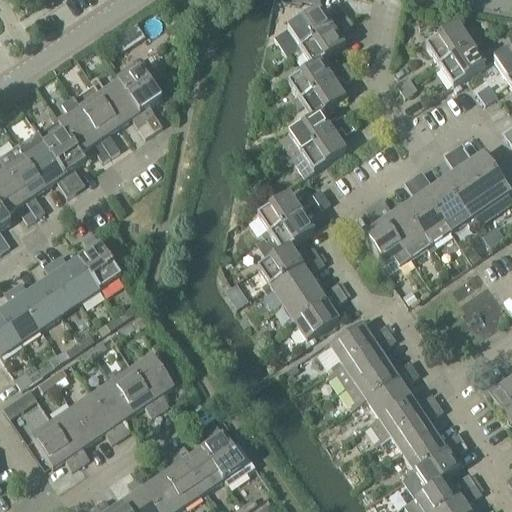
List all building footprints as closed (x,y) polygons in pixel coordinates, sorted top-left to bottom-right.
[(320,0),(290,0),(289,7),(300,9),(301,7),(318,10),(320,0)] [(273,45),(286,64),(294,59),(331,34),(339,28),(334,21),(334,20),(325,25),(318,15),(273,45)] [(339,28),(347,23),(342,16),(334,21),(339,28)] [(347,23),(339,28),(344,36),(352,30),(347,23)] [(486,28),(486,31),(487,34),(491,35),(494,33),(495,29),(494,28),(488,27),(486,28)] [(126,35),(123,38),(131,50),(142,42),(134,30),(130,33),(126,35)] [(438,72),(470,50),(456,30),(424,51),(438,72)] [(331,34),(294,59),(296,63),(302,59),(310,73),(311,74),(325,64),(326,65),(344,54),(331,34)] [(470,50),(438,72),(453,93),(484,71),(470,50)] [(511,53),(493,66),(506,86),(511,82),(511,53)] [(294,112),(332,86),(340,81),(348,75),(343,68),(335,73),(331,73),(326,65),(325,64),(311,74),(310,73),(286,89),(297,105),(291,109),(294,112)] [(136,67),(115,81),(146,127),(154,138),(163,132),(150,113),(162,104),(136,67)] [(348,75),(340,81),(345,88),(353,83),(348,75)] [(146,127),(115,81),(112,83),(116,88),(99,100),(120,133),(133,124),(138,132),(146,127)] [(400,98),(412,90),(407,84),(396,92),(400,98)] [(332,86),(294,112),(296,116),(303,112),(311,125),(311,126),(320,120),(320,121),(344,105),(332,86)] [(73,106),(111,162),(121,155),(110,140),(120,133),(99,100),(91,88),(87,91),(90,95),(73,106)] [(412,90),(400,98),(404,104),(416,96),(412,90)] [(479,104),(491,96),(487,90),(476,99),(479,104)] [(491,96),(479,104),(484,110),(496,102),(491,96)] [(111,162),(73,106),(63,114),(68,121),(59,127),(58,127),(80,160),(81,159),(93,151),(103,167),(111,162)] [(38,141),(76,197),(85,191),(74,175),(86,167),(81,159),(80,160),(58,127),(59,127),(54,119),(49,122),(54,130),(38,141)] [(292,165),(332,139),(332,138),(340,133),(348,128),(343,120),(335,125),(334,123),(325,129),(320,121),(320,120),(311,126),(311,125),(280,146),(292,165)] [(348,128),(340,133),(345,140),(353,135),(348,128)] [(507,145),(511,141),(511,131),(502,138),(507,145)] [(332,139),(292,165),(305,184),(344,158),(332,139)] [(76,197),(38,141),(21,152),(19,148),(15,151),(45,195),(57,186),(68,202),(76,197)] [(253,148),(243,154),(249,164),(259,157),(253,148)] [(443,162),(454,178),(463,173),(489,212),(507,200),(509,204),(511,202),(511,200),(483,158),(471,166),(460,150),(443,162)] [(45,195),(15,151),(12,153),(14,156),(0,166),(0,170),(36,224),(45,217),(34,202),(45,195)] [(36,224),(0,170),(0,214),(5,221),(6,221),(17,214),(27,229),(36,224)] [(463,173),(443,186),(472,229),(476,226),(473,223),(489,212),(463,173)] [(412,183),(449,239),(466,228),(469,232),(472,229),(443,186),(431,193),(421,177),(412,183)] [(403,213),(432,256),(436,253),(433,250),(449,239),(412,183),(403,189),(414,205),(403,213)] [(317,208),(325,203),(320,195),(311,200),(317,208)] [(263,243),(301,219),(288,200),(256,222),(266,236),(261,240),(263,243)] [(325,203),(317,208),(321,215),(329,210),(325,203)] [(371,210),(410,266),(427,255),(429,258),(432,256),(403,213),(392,220),(381,204),(371,210)] [(410,266),(371,210),(364,216),(374,232),(362,240),(384,272),(381,274),(386,283),(410,266)] [(0,256),(1,258),(10,253),(0,237),(0,235),(11,228),(6,221),(5,221),(0,214),(0,256)] [(301,219),(263,243),(266,248),(272,244),(281,258),(289,253),(290,253),(313,237),(301,219)] [(79,264),(101,295),(121,282),(93,240),(84,246),(91,256),(79,264)] [(310,266),(318,260),(312,252),(304,257),(310,266)] [(264,297),(302,271),(290,253),(289,253),(281,258),(257,274),(266,288),(261,292),(264,297)] [(465,261),(471,270),(479,264),(473,256),(465,261)] [(318,260),(310,266),(314,272),(322,267),(318,260)] [(53,267),(80,309),(101,295),(79,264),(68,271),(62,261),(53,267)] [(302,271),(264,297),(267,300),(272,296),(282,311),(314,289),(309,282),(313,279),(314,277),(314,272),(310,266),(302,271)] [(39,291),(60,322),(80,309),(53,267),(44,273),(51,283),(39,291)] [(60,322),(39,291),(28,298),(22,288),(13,294),(40,336),(60,322)] [(334,302),(342,297),(336,288),(328,293),(334,302)] [(289,333),(326,307),(314,289),(282,311),(291,324),(285,328),(289,333)] [(40,336),(13,294),(4,300),(11,310),(0,316),(0,317),(21,349),(40,336)] [(342,297),(334,302),(338,308),(346,303),(342,297)] [(410,298),(401,303),(407,312),(415,306),(410,298)] [(326,307),(289,333),(291,336),(296,332),(306,347),(338,325),(326,307)] [(118,321),(122,328),(134,320),(130,313),(118,321)] [(21,349),(0,317),(0,362),(0,363),(21,349)] [(122,328),(118,321),(106,330),(110,336),(122,328)] [(143,321),(130,329),(119,337),(122,343),(147,327),(143,321)] [(382,344),(390,338),(384,330),(376,336),(382,344)] [(336,374),(374,349),(361,331),(330,352),(340,366),(333,370),(336,374)] [(374,349),(336,374),(328,380),(330,383),(336,379),(346,394),(386,368),(380,359),(384,356),(386,351),(394,345),(390,338),(382,344),(374,349)] [(78,349),(82,355),(94,346),(90,340),(78,349)] [(90,356),(94,362),(106,354),(101,348),(90,356)] [(82,355),(78,349),(66,357),(70,363),(82,355)] [(94,362),(90,356),(77,365),(81,371),(94,362)] [(131,375),(159,417),(168,411),(162,402),(174,394),(152,361),(131,375)] [(406,380),(414,374),(409,366),(400,372),(406,380)] [(38,375),(42,381),(55,373),(50,367),(38,375)] [(360,410),(398,385),(386,368),(346,394),(356,408),(350,412),(352,416),(360,410)] [(34,369),(13,382),(17,389),(21,395),(30,389),(42,381),(38,375),(34,369)] [(414,374),(406,380),(411,387),(418,381),(414,374)] [(50,383),(54,389),(66,381),(62,375),(50,383)] [(159,417),(131,375),(112,389),(133,421),(144,413),(151,423),(159,417)] [(54,389),(50,383),(38,391),(42,397),(54,389)] [(511,387),(510,384),(498,392),(493,384),(484,390),(511,432),(511,387)] [(378,424),(410,403),(398,385),(360,410),(363,414),(369,410),(378,424)] [(133,421),(112,389),(91,402),(119,444),(128,438),(122,428),(133,421)] [(119,444),(91,402),(72,415),(94,448),(105,439),(112,449),(119,444)] [(430,415),(438,410),(433,402),(425,407),(420,406),(415,410),(410,403),(378,424),(370,429),(379,444),(374,449),(375,451),(384,446),(422,421),(430,415)] [(15,407),(3,415),(7,420),(10,425),(25,414),(18,404),(15,407)] [(438,410),(430,415),(435,423),(443,417),(438,410)] [(308,412),(302,415),(306,421),(311,417),(308,412)] [(94,448),(72,415),(52,428),(80,470),(88,464),(82,455),(94,448)] [(422,421),(384,446),(387,450),(393,446),(402,460),(434,439),(431,435),(422,421)] [(80,470),(52,428),(31,442),(53,475),(65,467),(71,476),(80,470)] [(200,455),(222,487),(223,486),(228,494),(255,475),(237,450),(231,454),(214,430),(204,437),(211,447),(200,455)] [(454,451),(462,446),(457,438),(449,443),(454,451)] [(434,439),(402,460),(412,474),(406,478),(408,482),(446,457),(434,439)] [(462,446),(454,451),(459,458),(467,453),(462,446)] [(222,487),(200,455),(189,462),(182,452),(173,458),(202,500),(222,487)] [(408,482),(401,487),(414,505),(458,475),(446,457),(408,482)] [(184,511),(202,500),(173,458),(165,464),(172,474),(160,481),(181,511),(184,511)] [(134,485),(152,511),(181,511),(160,481),(150,488),(143,479),(134,485)] [(442,511),(459,501),(447,483),(404,511),(442,511)] [(467,496),(474,491),(469,483),(461,488),(467,496)] [(152,511),(134,485),(125,491),(132,500),(120,509),(122,511),(152,511)] [(474,491),(467,496),(471,503),(479,498),(474,491)] [(466,511),(459,501),(442,511),(466,511)]
